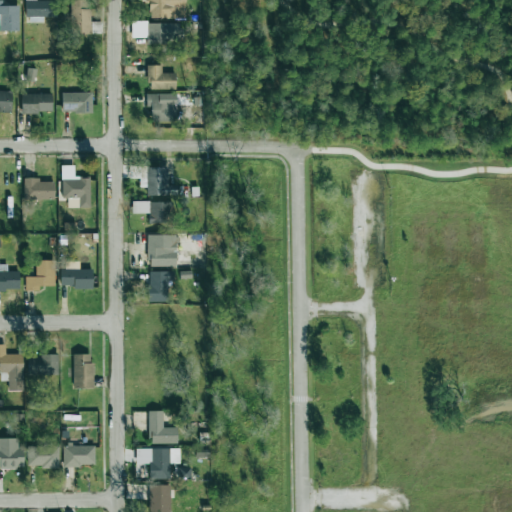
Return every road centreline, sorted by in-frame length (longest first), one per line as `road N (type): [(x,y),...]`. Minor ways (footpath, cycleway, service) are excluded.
road 1 (residential): [(119,511),(113,0)]
road 2 (residential): [(300,511),(298,148)]
road 3 (residential): [(373,497),(370,182)]
road 4 (residential): [(0,143),(298,148)]
